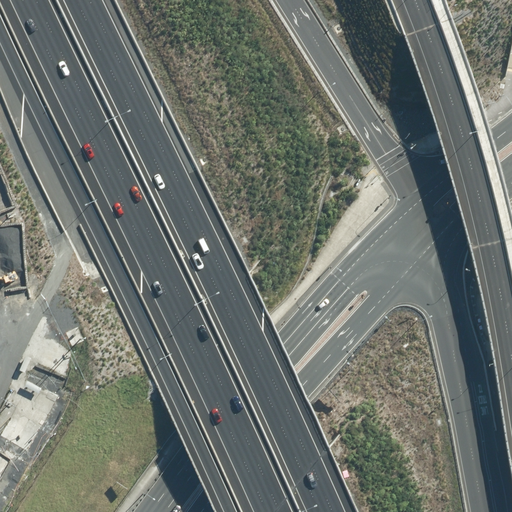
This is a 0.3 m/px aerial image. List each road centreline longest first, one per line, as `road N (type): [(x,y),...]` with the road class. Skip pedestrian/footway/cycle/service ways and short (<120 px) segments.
road 1 (motorway): [(276,511),(28,0)]
road 2 (motorway): [(81,0),(328,511)]
road 3 (motorway): [(230,511),(0,31)]
road 4 (primary): [(159,511),(285,342),(413,201)]
road 5 (primary): [(438,242),(301,388),(204,511)]
road 6 (motorway): [(438,242),(492,511)]
road 7 (motorway): [(288,0),(413,201)]
road 8 (track): [(0,107),(55,234),(65,240),(72,233),(70,218)]
road 9 (primary): [(413,201),(511,125)]
